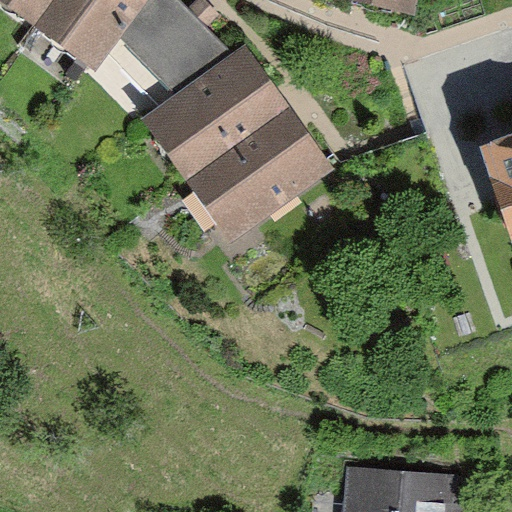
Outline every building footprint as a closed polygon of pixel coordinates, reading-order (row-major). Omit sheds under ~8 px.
[(18,0),(42,17),(54,0),(18,0)] [(54,0),(42,17),(95,56),(102,46),(135,0),(54,0)] [(135,0),(102,46),(168,112),(239,61),(180,0),(135,0)] [(243,58),(239,61),(168,112),(156,120),(196,175),(283,113),(243,58)] [(283,113),(196,175),(234,229),(321,167),(283,113)] [(511,147),(491,154),(511,214),(511,147)] [(356,488),(314,485),(312,511),(440,511),(442,488),(356,481),(356,488)]
